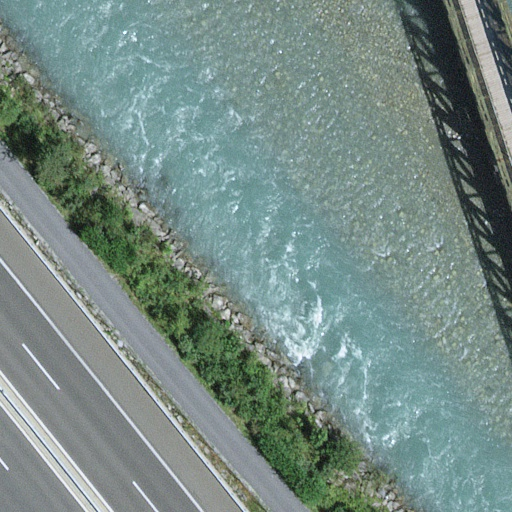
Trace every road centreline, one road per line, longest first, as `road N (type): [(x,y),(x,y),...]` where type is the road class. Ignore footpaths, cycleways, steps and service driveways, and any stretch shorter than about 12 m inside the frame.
road 1 (track): [(0,161),(293,511)]
road 2 (motorway): [(165,511),(0,302)]
